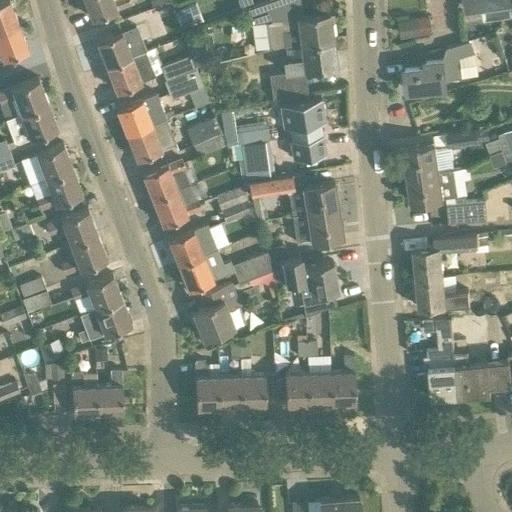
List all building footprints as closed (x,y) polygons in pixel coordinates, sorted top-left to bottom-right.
[(9,0),(0,0),(0,29),(18,23),(9,0)] [(85,0),(92,17),(131,2),(129,0),(85,0)] [(329,11),(282,17),(279,0),(264,0),(259,2),(248,5),(250,23),(266,21),(270,48),(285,45),(332,38),(329,11)] [(482,8),(511,4),(510,0),(465,0),(467,6),(481,4),(482,8)] [(191,5),(177,11),(182,25),(197,20),(191,5)] [(429,16),(399,21),(402,37),(432,32),(429,16)] [(0,58),(28,48),(18,23),(0,29),(0,58)] [(107,65),(143,50),(137,35),(139,34),(135,24),(96,39),(107,65)] [(284,71),(288,71),(336,65),(332,38),(285,45),(287,58),(282,59),(284,71)] [(445,85),(445,79),(462,78),(462,77),(458,55),(475,53),(471,39),(447,46),(450,57),(445,59),(424,61),(425,66),(405,68),(405,72),(402,73),(403,86),(407,85),(407,89),(434,86),(434,83),(444,82),(444,85),(445,85)] [(143,50),(107,65),(116,90),(155,74),(145,50),(143,50)] [(204,50),(192,55),(196,65),(208,60),(204,50)] [(160,64),(166,79),(195,67),(189,53),(160,64)] [(195,67),(166,79),(164,80),(171,97),(202,85),(195,67)] [(0,103),(6,118),(21,112),(48,102),(38,77),(0,91),(0,103)] [(291,94),(289,78),(270,80),(272,98),(291,94)] [(127,133),(164,118),(166,117),(156,91),(117,107),(127,133)] [(318,121),(324,120),(320,96),(281,102),(285,126),(291,125),(292,137),(290,138),(294,157),(325,152),(322,132),(320,133),(318,121)] [(48,102),(21,112),(6,118),(11,133),(15,143),(57,127),(48,102)] [(185,127),(192,144),(194,143),(221,132),(214,115),(185,127)] [(136,157),(175,142),(172,134),(170,133),(164,118),(127,133),(136,157)] [(270,139),(268,126),(266,126),(238,131),(237,131),(238,143),(240,142),(270,139)] [(477,128),(447,132),(449,146),(479,142),(477,128)] [(511,128),(499,134),(500,139),(511,134),(511,128)] [(225,143),(221,132),(194,143),(198,154),(225,143)] [(511,134),(500,139),(488,143),(492,153),(501,150),(506,161),(511,158),(511,134)] [(0,157),(10,153),(5,138),(0,140),(0,157)] [(244,180),(248,179),(274,174),(273,167),(272,161),(270,139),(240,142),(241,148),(244,180)] [(63,142),(21,158),(25,168),(31,183),(45,177),(73,167),(63,142)] [(403,147),(408,174),(440,169),(435,142),(403,147)] [(0,170),(14,164),(10,153),(0,157),(0,170)] [(189,184),(183,168),(185,168),(181,157),(142,172),(153,198),(189,184)] [(273,167),(274,174),(289,172),(288,164),(273,167)] [(412,202),(465,193),(463,178),(469,177),(467,165),(440,169),(408,174),(412,202)] [(73,167),(45,177),(51,192),(36,198),(40,208),(82,192),(73,167)] [(289,172),(274,174),(248,179),(248,181),(250,194),(288,188),(297,186),(295,171),(289,172)] [(334,180),(302,185),(306,212),(338,207),(334,180)] [(162,222),(201,207),(197,198),(195,199),(189,184),(153,198),(162,222)] [(221,208),(247,198),(242,185),(215,195),(221,208)] [(255,219),(263,218),(259,197),(251,199),(255,219)] [(251,209),(247,198),(221,208),(222,211),(223,211),(227,221),(243,215),(246,222),(254,219),(250,209),(251,209)] [(468,200),(465,201),(458,201),(453,202),(455,222),(487,219),(485,199),(468,200)] [(88,207),(45,223),(49,233),(64,227),(70,243),(97,232),(88,207)] [(338,207),(306,212),(310,238),(311,240),(342,235),(338,207)] [(7,212),(0,214),(0,230),(12,226),(7,212)] [(14,239),(33,232),(28,221),(9,228),(14,239)] [(217,248),(207,222),(168,237),(178,263),(203,253),(217,248)] [(511,236),(511,228),(495,230),(496,238),(511,236)] [(97,232),(70,243),(76,257),(60,263),(64,273),(107,257),(97,232)] [(413,248),(416,277),(444,275),(441,248),(478,245),(477,232),(434,236),(435,246),(413,248)] [(271,260),(286,257),(285,245),(269,248),(271,260)] [(250,257),(256,275),(260,274),(273,269),(274,269),(271,260),(267,250),(250,257)] [(230,259),(209,267),(203,253),(178,263),(188,288),(227,272),(234,270),(232,264),(230,259)] [(307,264),(302,264),(301,255),(286,257),(271,260),(274,269),(273,269),(276,285),(305,280),(309,279),(312,293),(337,289),(332,260),(307,264)] [(496,284),(511,280),(511,267),(494,271),(496,284)] [(276,285),(273,269),(260,274),(263,282),(268,284),(268,289),(276,288),(276,285)] [(112,272),(69,288),(74,299),(89,293),(95,307),(122,297),(112,272)] [(18,283),(23,296),(45,288),(40,275),(18,283)] [(419,306),(470,302),(469,289),(445,291),(444,275),(416,277),(419,306)] [(240,306),(230,281),(201,293),(206,305),(192,310),(203,339),(235,326),(229,311),(240,306)] [(46,289),(22,299),(26,311),(50,302),(46,289)] [(92,345),(89,338),(131,322),(122,297),(95,307),(101,323),(85,328),(86,330),(60,340),(66,355),(92,345)] [(26,317),(21,304),(0,312),(0,313),(5,326),(26,317)] [(427,331),(436,330),(435,317),(422,318),(423,331),(427,331)] [(436,330),(437,347),(427,348),(428,364),(433,363),(433,365),(428,366),(431,398),(459,395),(458,389),(455,351),(454,351),(451,317),(435,317),(436,330)] [(316,339),(307,340),(308,355),(316,354),(316,339)] [(308,355),(307,340),(305,340),(296,340),(297,355),(308,355)] [(231,357),(241,357),(240,342),(230,343),(231,357)] [(250,342),(240,342),(241,357),(250,357),(250,342)] [(45,360),(63,354),(60,346),(42,353),(45,360)] [(468,350),(455,351),(458,389),(489,386),(490,392),(491,392),(490,385),(511,382),(511,352),(508,353),(509,358),(469,362),(468,350)] [(353,353),(343,353),(344,369),(331,370),(332,401),(355,400),(353,353)] [(204,359),(194,358),(196,406),(219,405),(218,374),(205,375),(204,359)] [(51,361),(51,362),(44,362),(44,366),(46,376),(51,376),(51,377),(64,377),(63,360),(51,361)] [(46,376),(44,366),(34,370),(24,373),(31,394),(41,391),(42,395),(47,394),(47,389),(46,378),(46,376)] [(111,370),(96,371),(97,410),(122,409),(121,368),(111,368),(111,370)] [(96,371),(81,372),(81,370),(71,370),(72,411),(97,410),(96,371)] [(331,370),(307,371),(308,402),(332,401),(331,370)] [(308,402),(307,371),(284,372),(285,403),(308,402)] [(264,373),(251,373),(241,374),(242,404),(265,404),(264,373)] [(242,404),(241,374),(218,374),(219,405),(242,404)] [(0,385),(0,397),(19,390),(15,380),(0,385)] [(319,498),(320,511),(359,511),(358,495),(319,498)] [(293,500),(294,511),(308,511),(307,499),(293,500)] [(257,511),(257,502),(227,503),(227,511),(257,511)]
